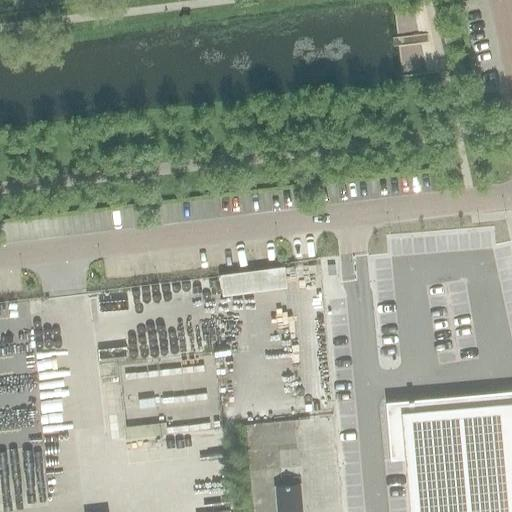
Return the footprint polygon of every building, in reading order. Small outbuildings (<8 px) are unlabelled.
[(229,290),(294,287),(293,266),(228,269),(229,290)] [(145,360),(205,353),(203,334),(143,341),(145,360)] [(132,438),(225,428),(218,362),(172,367),(173,374),(142,378),(143,393),(127,395),(132,438)] [(511,511),(511,416),(444,422),(429,424),(436,511),(511,511)] [(278,511),(303,511),(301,485),(277,487),(278,511)]
